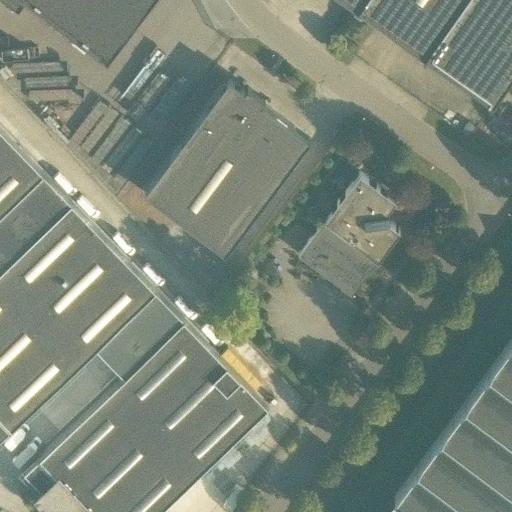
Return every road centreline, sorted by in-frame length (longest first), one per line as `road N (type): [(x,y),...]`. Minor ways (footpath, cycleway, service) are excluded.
road 1 (unclassified): [(260,511),(500,187)]
road 2 (unclassified): [(259,0),(500,187)]
